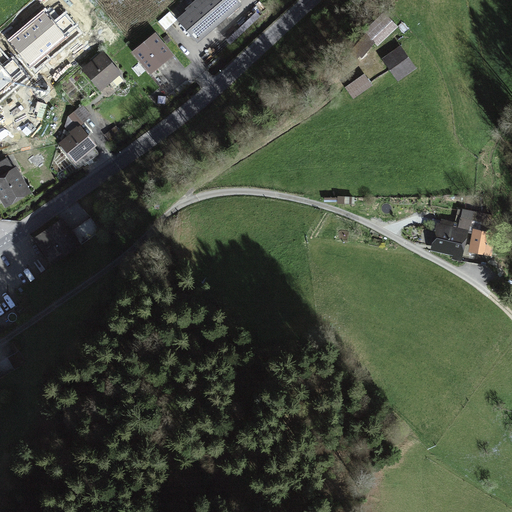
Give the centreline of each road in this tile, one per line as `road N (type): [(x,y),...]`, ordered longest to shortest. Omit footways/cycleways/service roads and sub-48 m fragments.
road 1 (unclassified): [(0,344),(109,267),(177,206),(234,191),(315,203),(362,220),(465,277),(511,316)]
road 2 (unclassified): [(0,246),(215,89),(312,0)]
road 3 (track): [(185,202),(202,180),(371,61)]
